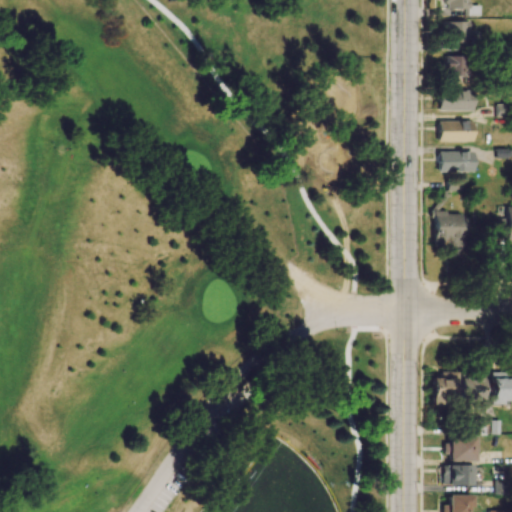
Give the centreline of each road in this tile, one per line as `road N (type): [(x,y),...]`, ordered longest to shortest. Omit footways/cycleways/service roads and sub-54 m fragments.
road 1 (tertiary): [(404,511),(404,0)]
road 2 (residential): [(404,312),(331,316),(269,348),(221,396),(135,511)]
